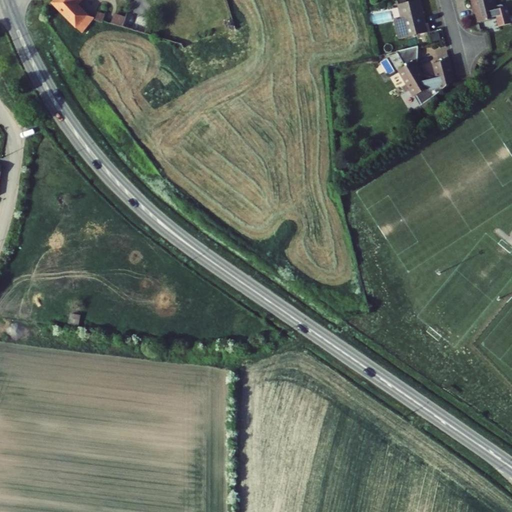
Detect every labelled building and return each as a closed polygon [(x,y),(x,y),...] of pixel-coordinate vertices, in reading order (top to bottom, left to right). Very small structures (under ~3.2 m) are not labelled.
[(78,5),(83,0),(55,0),(52,3),(83,34),(95,22),(78,5)] [(426,0),(404,6),(412,38),(436,32),(434,23),(432,24),(426,0)] [(501,0),(477,0),(480,8),(481,8),(485,22),(504,18),(506,26),(511,24),(511,6),(509,4),(503,5),(501,0)] [(101,24),(135,33),(137,25),(103,16),(101,24)] [(251,32),(187,50),(195,77),(259,58),(251,32)] [(398,52),(408,67),(417,61),(419,63),(421,61),(425,45),(398,52)] [(441,95),(460,79),(454,58),(440,62),(443,76),(435,79),(431,81),(429,79),(425,78),(427,72),(421,64),(419,63),(417,61),(408,67),(403,71),(419,95),(422,93),(429,103),(441,95)]
